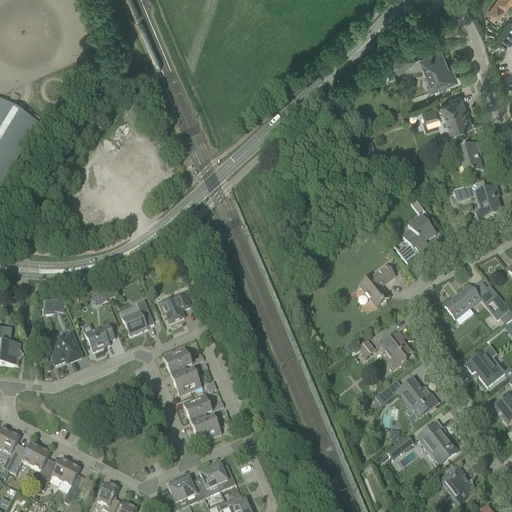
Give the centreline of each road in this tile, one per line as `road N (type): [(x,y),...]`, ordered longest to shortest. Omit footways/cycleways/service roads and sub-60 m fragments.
road 1 (residential): [(511,496),(487,464),(415,293),(423,279),(511,236)]
road 2 (secondary): [(140,246),(385,24)]
road 3 (residential): [(147,483),(138,487),(7,418),(10,385)]
road 4 (residential): [(241,447),(246,421),(233,414),(207,336),(145,358)]
road 5 (residential): [(511,154),(469,32),(442,0)]
road 6 (secondary): [(0,272),(61,276),(111,264),(140,246)]
road 7 (secondary): [(140,246),(60,266),(0,262)]
road 8 (residential): [(145,358),(52,389),(10,385)]
